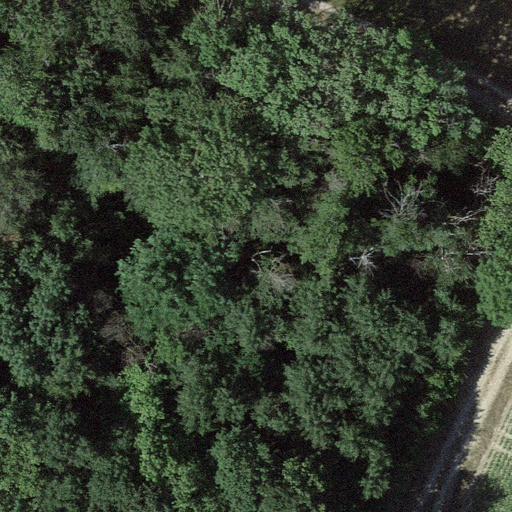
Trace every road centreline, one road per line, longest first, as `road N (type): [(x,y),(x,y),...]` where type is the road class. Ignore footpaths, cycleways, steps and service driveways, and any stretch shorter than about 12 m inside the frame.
road 1 (track): [(285,0),(458,74),(511,108)]
road 2 (track): [(511,335),(433,511)]
